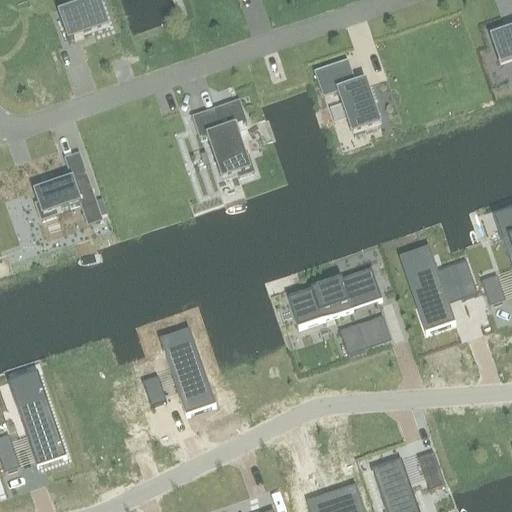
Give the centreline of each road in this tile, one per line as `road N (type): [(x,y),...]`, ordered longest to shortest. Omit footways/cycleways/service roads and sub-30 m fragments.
road 1 (residential): [(103,511),(317,407),(511,393)]
road 2 (residential): [(386,0),(0,132)]
